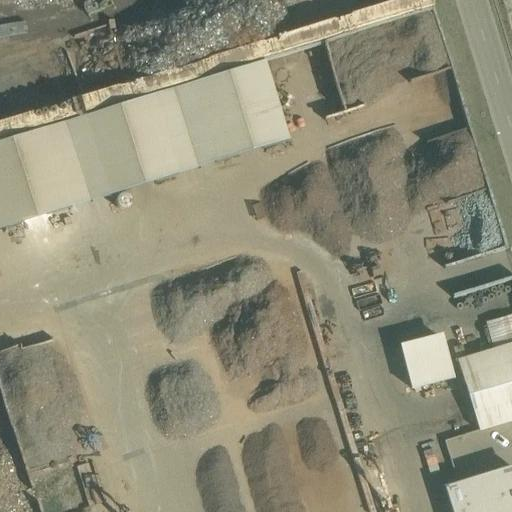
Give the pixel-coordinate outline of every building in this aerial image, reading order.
[(262,62),(189,84),(214,164),(286,142),(262,62)] [(152,95),(82,117),(107,198),(177,176),(152,95)] [(47,128),(0,142),(0,231),(72,209),(47,128)] [(442,329),(399,341),(412,388),(455,375),(442,329)] [(511,422),(511,345),(456,362),(478,433),(511,422)] [(511,511),(511,469),(492,475),(456,486),(463,511),(511,511)]
